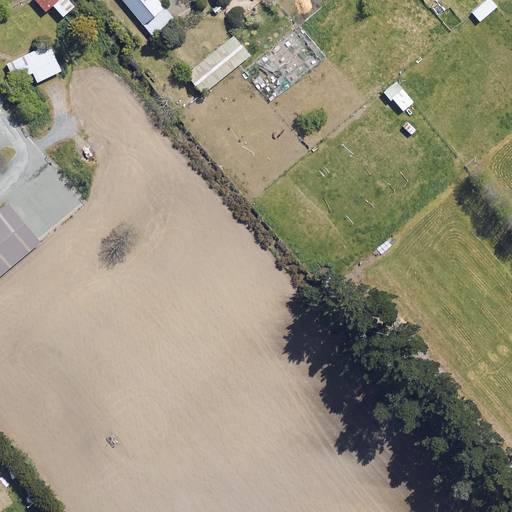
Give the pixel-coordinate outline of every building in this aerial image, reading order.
[(36,0),(46,11),(54,5),(64,17),(76,6),(70,0),(36,0)] [(123,0),(154,36),(174,19),(158,0),(123,0)] [(496,9),(488,0),(484,0),(470,13),(479,23),(496,9)] [(251,55),(234,35),(187,74),(190,79),(203,94),(240,64),(251,55)] [(30,51),(6,62),(11,74),(25,67),(30,76),(34,74),(38,82),(63,71),(50,42),(30,51)] [(398,81),(384,92),(391,101),(392,100),(401,112),(414,102),(398,81)] [(11,208),(0,217),(0,280),(42,245),(11,208)]
